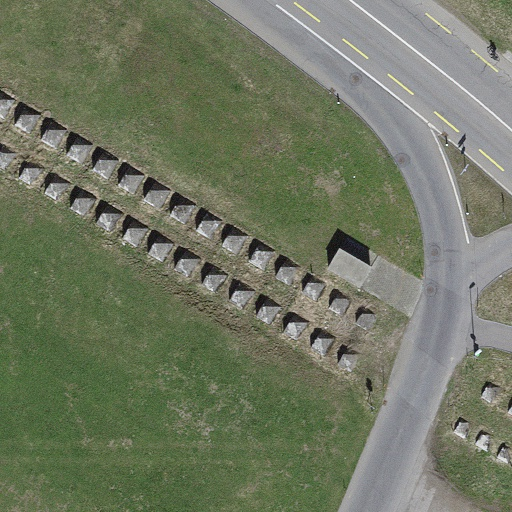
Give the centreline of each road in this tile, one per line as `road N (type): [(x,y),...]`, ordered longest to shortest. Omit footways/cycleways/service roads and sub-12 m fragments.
road 1 (tertiary): [(400,38),(450,287),(366,511)]
road 2 (secondary): [(400,38),(511,129)]
